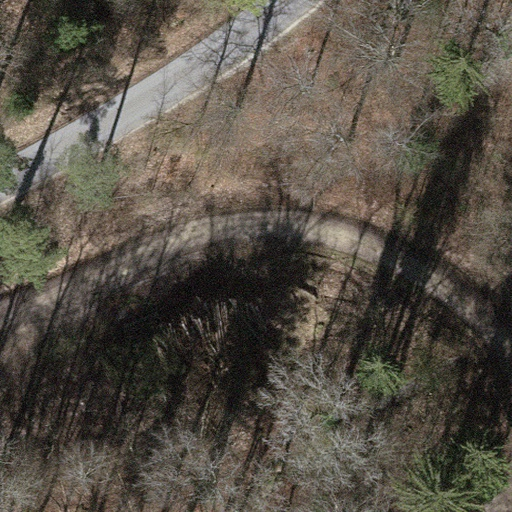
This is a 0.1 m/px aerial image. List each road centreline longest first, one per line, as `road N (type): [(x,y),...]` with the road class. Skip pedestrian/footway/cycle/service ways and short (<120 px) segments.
road 1 (track): [(500,302),(317,224),(251,223),(165,240),(0,317)]
road 2 (unclassified): [(0,180),(222,45),(270,0)]
